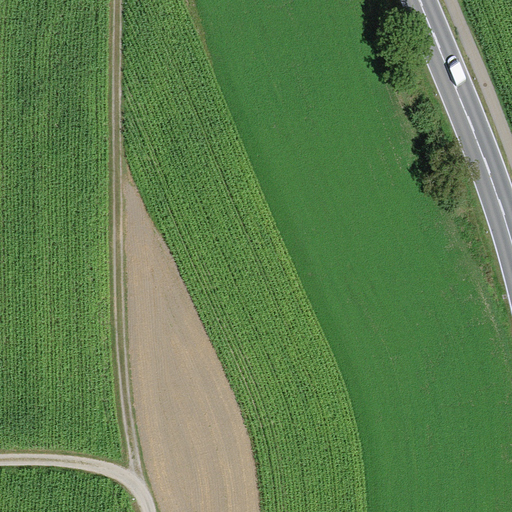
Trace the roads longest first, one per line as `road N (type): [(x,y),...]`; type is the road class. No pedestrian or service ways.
road 1 (track): [(135,486),(116,292),(115,0)]
road 2 (primary): [(511,243),(418,0)]
road 3 (track): [(147,511),(143,493),(120,474),(37,453),(0,457)]
